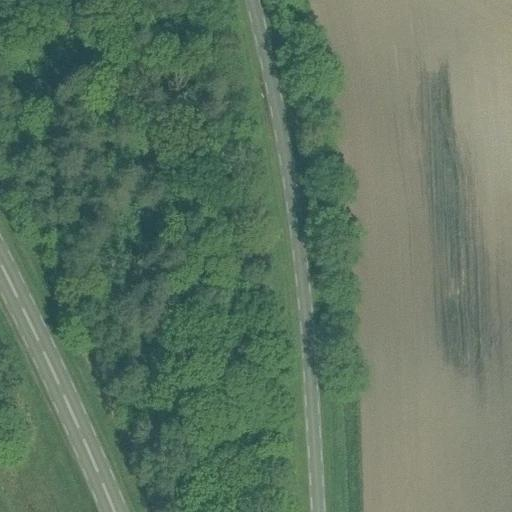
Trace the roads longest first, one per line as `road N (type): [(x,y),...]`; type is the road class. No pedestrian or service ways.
road 1 (primary): [(317,511),(296,232),(252,0)]
road 2 (secondary): [(114,511),(0,262)]
